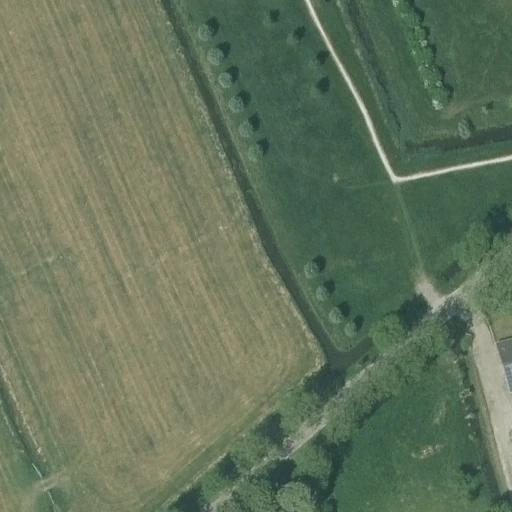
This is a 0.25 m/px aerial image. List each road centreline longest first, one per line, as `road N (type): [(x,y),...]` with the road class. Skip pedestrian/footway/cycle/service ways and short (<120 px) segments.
road 1 (unclassified): [(219,511),(511,254)]
road 2 (track): [(457,301),(477,327),(511,478)]
road 3 (track): [(442,313),(415,276),(392,183)]
